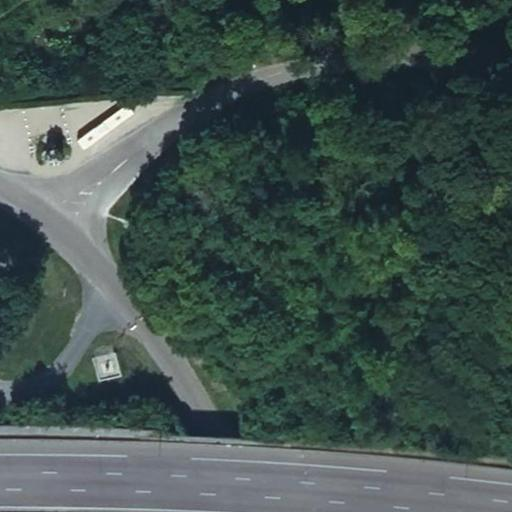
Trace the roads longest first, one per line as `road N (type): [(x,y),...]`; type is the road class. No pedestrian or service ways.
road 1 (tertiary): [(511,62),(357,72),(217,107),(139,161),(63,238)]
road 2 (motorway): [(469,511),(0,485)]
road 3 (tertiary): [(63,238),(206,397),(256,511)]
